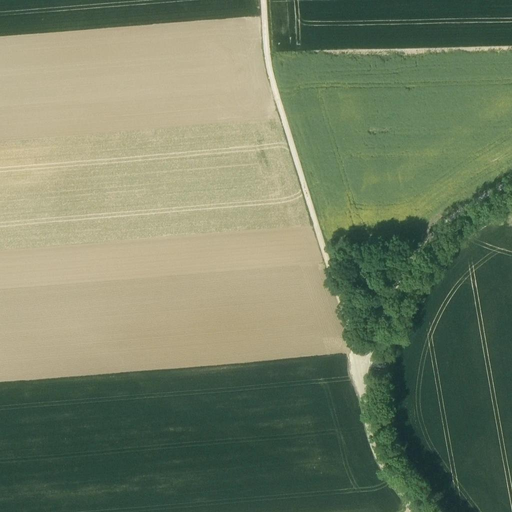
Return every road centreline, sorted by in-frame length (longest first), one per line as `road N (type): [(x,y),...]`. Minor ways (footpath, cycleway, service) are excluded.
road 1 (track): [(511,190),(467,218),(421,263),(377,370),(362,369),(370,454),(407,511)]
road 2 (track): [(269,0),(276,80),(362,369)]
road 3 (track): [(439,511),(402,462),(387,420),(427,298),(470,247),(511,222)]
